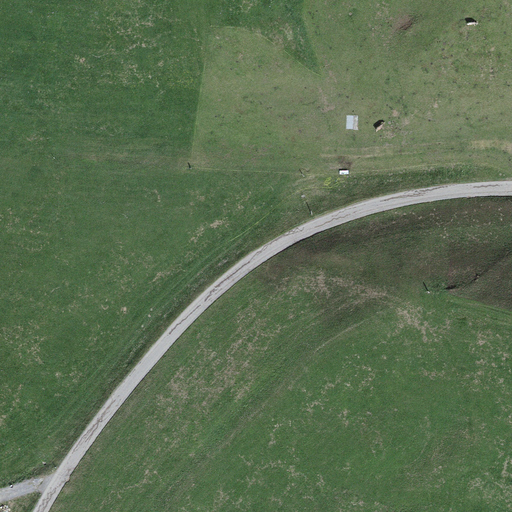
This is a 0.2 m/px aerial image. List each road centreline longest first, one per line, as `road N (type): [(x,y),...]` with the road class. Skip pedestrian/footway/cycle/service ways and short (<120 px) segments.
road 1 (unclassified): [(511,188),(379,203),(320,224),(240,270),(154,353),(42,511)]
road 2 (track): [(511,142),(291,148),(220,131),(169,91)]
